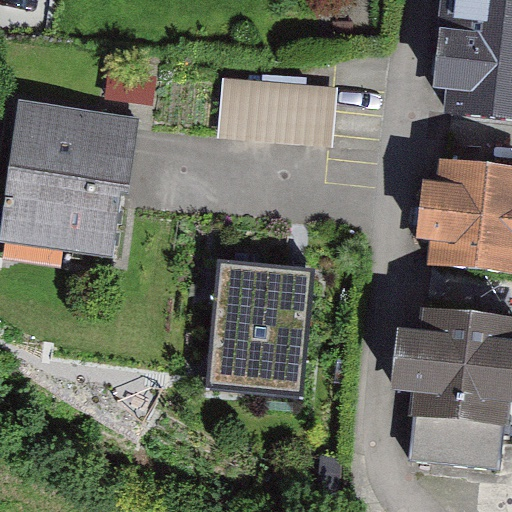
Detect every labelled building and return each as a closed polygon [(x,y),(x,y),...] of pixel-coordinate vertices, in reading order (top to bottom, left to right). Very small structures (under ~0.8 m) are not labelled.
[(454,75),(451,103),(511,108),(511,0),(460,0),(460,11),(444,10),(438,73),(454,75)] [(122,68),(117,96),(165,104),(169,76),(122,68)] [(224,80),(218,140),(335,151),(341,91),(224,80)] [(164,105),(11,89),(0,189),(0,228),(132,243),(139,170),(157,172),(164,105)] [(436,236),(432,266),(511,276),(511,165),(443,157),(441,177),(423,175),(416,234),(436,236)] [(222,259),(209,374),(314,386),(322,316),(310,315),(315,270),(222,259)] [(421,374),(413,463),(498,472),(507,385),(511,385),(511,315),(437,308),(435,323),(406,321),(401,372),(421,374)] [(270,470),(266,502),(308,508),(312,477),(270,470)]
